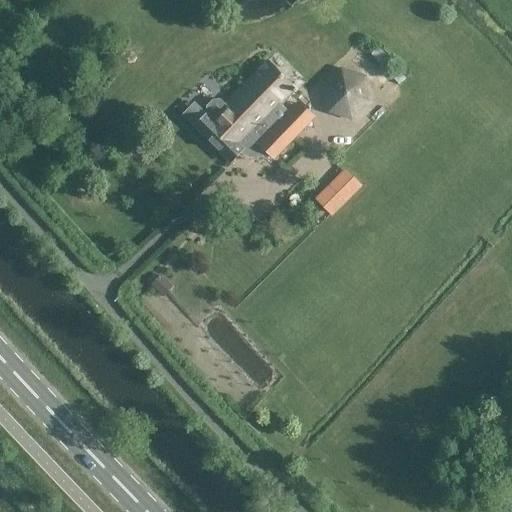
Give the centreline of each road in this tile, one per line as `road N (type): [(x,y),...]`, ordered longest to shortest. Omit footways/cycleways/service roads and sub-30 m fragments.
road 1 (unclassified): [(317,511),(0,181)]
road 2 (primary): [(148,511),(0,357)]
